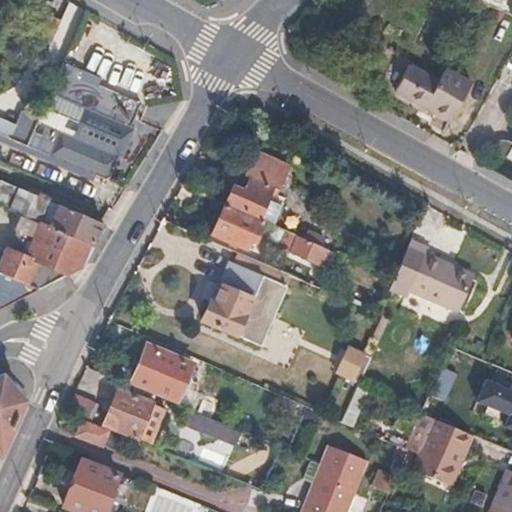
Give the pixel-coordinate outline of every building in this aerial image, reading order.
[(511,0),(472,0),(511,17),(511,0)] [(51,44),(62,18),(41,10),(30,36),(51,44)] [(446,121),(467,81),(441,67),(434,80),(407,66),(394,92),(446,121)] [(128,160),(139,130),(135,129),(145,105),(60,69),(39,119),(21,112),(15,126),(9,141),(113,183),(122,158),(128,160)] [(0,136),(9,141),(15,126),(0,118),(0,136)] [(283,162),(250,147),(241,168),(275,183),(283,162)] [(261,196),(264,188),(272,192),(275,183),(241,168),(233,185),(227,182),(219,200),(253,215),(257,218),(268,222),(276,203),(261,196)] [(0,200),(10,204),(8,209),(39,222),(92,244),(98,233),(103,224),(0,181),(0,200)] [(247,240),(257,218),(253,215),(219,200),(205,231),(238,245),(241,237),(247,240)] [(78,269),(92,244),(39,222),(15,280),(38,289),(78,269)] [(319,234),(300,226),(297,235),(316,243),(319,234)] [(314,260),(321,245),(316,243),(297,235),(292,232),(285,247),(314,260)] [(406,237),(388,276),(383,288),(399,295),(402,288),(453,310),(455,305),(469,274),(419,253),(423,245),(406,237)] [(261,342),(281,292),(288,275),(234,251),(230,260),(223,257),(214,281),(218,283),(211,300),(207,299),(200,318),(261,342)] [(0,309),(38,289),(15,280),(0,273),(0,309)] [(357,380),(369,352),(346,343),(335,371),(357,380)] [(176,402),(192,364),(145,344),(129,383),(176,402)] [(511,384),(490,375),(475,411),(511,426),(511,384)] [(0,448),(21,403),(0,377),(0,448)] [(152,442),(166,407),(117,387),(102,422),(152,442)] [(351,428),(367,394),(355,388),(339,422),(351,428)] [(223,469),(239,431),(189,410),(173,448),(223,469)] [(428,428),(433,416),(419,410),(403,446),(418,453),(428,428)] [(428,428),(418,453),(412,467),(454,486),(461,472),(468,453),(466,452),(473,434),(433,416),(428,428)] [(102,443),(107,431),(81,421),(76,433),(102,443)] [(345,511),(357,481),(364,461),(324,446),(300,511),(345,511)] [(86,511),(101,511),(117,474),(82,460),(64,503),(86,511)] [(511,511),(511,469),(505,466),(496,487),(501,489),(491,511),(511,511)] [(388,493),(394,478),(377,471),(371,486),(388,493)]
